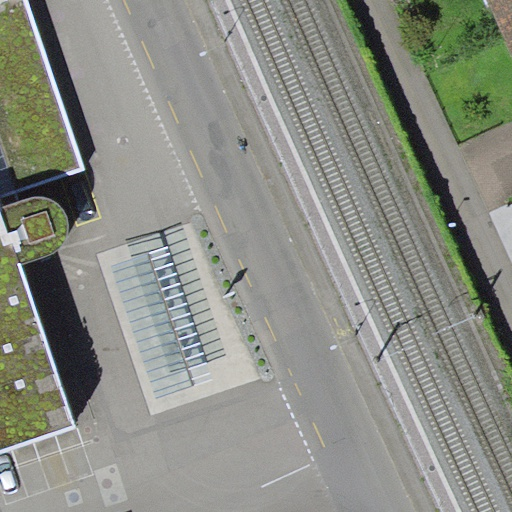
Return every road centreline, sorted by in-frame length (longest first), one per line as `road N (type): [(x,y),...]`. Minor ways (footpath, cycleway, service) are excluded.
road 1 (tertiary): [(387,511),(151,0)]
road 2 (residential): [(365,0),(511,321)]
